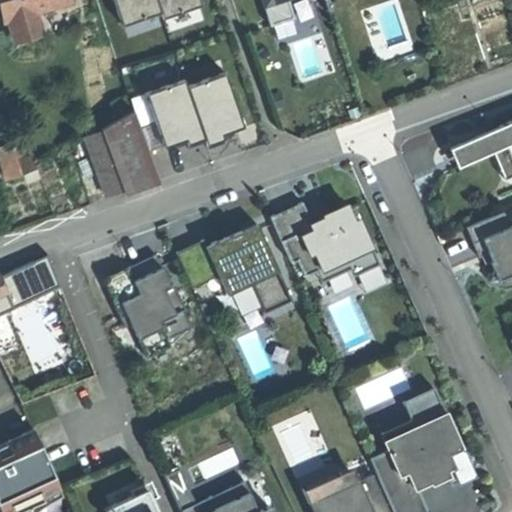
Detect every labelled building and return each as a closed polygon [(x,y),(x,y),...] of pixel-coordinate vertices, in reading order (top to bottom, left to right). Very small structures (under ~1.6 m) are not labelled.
[(0,0),(0,8),(4,22),(9,21),(15,43),(41,35),(34,14),(70,3),(69,0),(0,0)] [(147,0),(144,1),(146,8),(161,51),(224,27),(212,0),(147,0)] [(294,18),(288,0),(275,0),(263,4),(270,26),(294,18)] [(157,98),(152,88),(145,89),(136,62),(121,67),(130,95),(134,108),(157,98)] [(124,193),(160,181),(134,111),(102,129),(103,132),(123,189),(124,193)] [(511,120),(475,136),(476,138),(485,134),(493,151),(506,145),(511,158),(511,120)] [(85,139),(107,195),(123,189),(103,132),(85,139)] [(456,167),(493,151),(485,134),(476,138),(475,136),(451,146),(456,167)] [(0,147),(0,159),(6,180),(22,174),(34,171),(33,168),(25,140),(13,146),(13,143),(0,147)] [(290,207),(270,216),(291,262),(297,260),(304,276),(321,268),(325,277),(352,265),(355,272),(378,261),(359,219),(353,221),(346,207),(312,222),(302,202),(290,207)] [(502,211),(465,227),(477,257),(488,253),(494,269),(489,282),(496,288),(504,290),(511,288),(511,287),(511,225),(508,227),(502,211)] [(257,225),(241,232),(238,237),(219,246),(216,242),(206,246),(204,240),(175,253),(191,288),(218,275),(227,294),(251,283),(264,313),(291,300),(278,271),(257,225)] [(227,237),(216,242),(219,246),(238,237),(241,232),(240,231),(227,237)] [(170,286),(156,255),(127,268),(129,273),(111,282),(108,290),(124,328),(131,324),(147,359),(171,347),(167,339),(190,328),(182,311),(185,309),(173,284),(170,286)] [(402,402),(409,419),(440,404),(433,388),(402,402)] [(440,404),(409,419),(413,426),(383,440),(387,450),(369,458),(392,511),(425,511),(415,488),(429,482),(430,484),(446,477),(450,486),(473,475),(460,445),(459,445),(440,404)] [(380,433),(383,440),(413,426),(409,419),(380,433)] [(33,429),(0,444),(0,511),(19,511),(44,501),(42,496),(60,487),(33,429)] [(311,511),(319,511),(314,499),(372,474),(366,461),(301,489),(311,511)] [(388,511),(372,474),(314,499),(319,511),(388,511)] [(60,487),(42,496),(44,501),(19,511),(37,511),(64,497),(60,487)] [(181,511),(271,511),(269,507),(258,511),(257,511),(248,492),(216,507),(211,496),(180,510),(181,511)] [(110,506),(98,511),(158,511),(151,497),(137,503),(133,494),(109,505),(110,506)]
